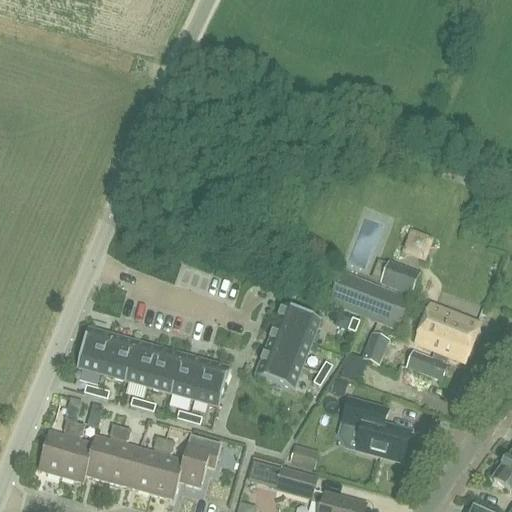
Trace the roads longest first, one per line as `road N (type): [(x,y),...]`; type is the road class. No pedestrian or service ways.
road 1 (unclassified): [(90,268),(207,0)]
road 2 (unclassified): [(0,488),(90,268)]
road 3 (residential): [(90,268),(238,320),(259,294)]
road 4 (tertiary): [(428,511),(511,384)]
